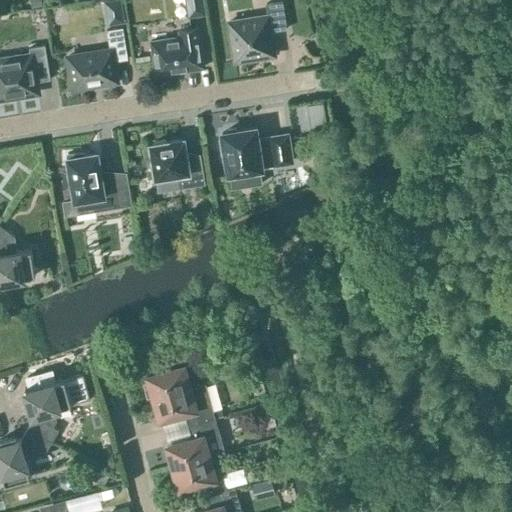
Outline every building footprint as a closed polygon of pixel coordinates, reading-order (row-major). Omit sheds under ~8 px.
[(185,0),(187,18),(205,15),(203,0),(185,0)] [(229,21),(235,61),(258,57),(258,59),(272,57),(271,55),(275,54),(271,31),(287,28),(282,1),(266,3),(268,15),(229,21)] [(68,56),(73,88),(117,81),(114,61),(128,59),(123,27),(107,29),(110,49),(68,56)] [(157,74),(204,66),(198,27),(180,30),(181,36),(151,41),(157,74)] [(0,61),(0,95),(6,95),(6,98),(27,95),(27,91),(37,90),(36,81),(50,79),(45,44),(29,47),(30,53),(0,57),(0,58),(0,61)] [(324,102),(308,105),(311,127),(327,124),(324,102)] [(226,132),(222,132),(223,138),(219,138),(222,153),(226,152),(229,174),(263,168),(262,166),(292,161),(288,134),(258,139),(256,127),(239,130),(235,127),(229,128),(226,132)] [(150,144),(156,177),(158,177),(158,178),(161,180),(171,179),(173,176),(173,175),(178,174),(180,186),(204,183),(199,153),(187,155),(184,139),(167,141),(165,139),(155,141),(153,143),(150,144)] [(69,165),(75,200),(92,197),(94,210),(120,206),(115,177),(102,179),(98,152),(85,154),(85,152),(67,153),(67,165),(69,165)] [(0,280),(35,275),(31,249),(17,251),(14,235),(0,224),(0,280)] [(143,382),(147,396),(153,395),(154,397),(191,387),(185,366),(200,361),(196,348),(169,356),(173,369),(148,375),(149,380),(143,382)] [(27,392),(24,393),(29,412),(32,412),(33,417),(28,427),(52,441),(59,429),(53,426),(57,420),(54,409),(90,398),(83,373),(55,381),(52,370),(26,377),(30,388),(27,389),(26,387),(25,387),(27,392)] [(185,412),(188,425),(209,419),(216,417),(223,415),(221,407),(214,409),(206,383),(191,387),(154,397),(160,419),(185,412)] [(167,445),(173,467),(207,457),(226,452),(216,417),(209,419),(188,425),(192,438),(167,445)] [(17,439),(16,436),(0,440),(0,464),(5,483),(30,477),(25,459),(37,455),(40,449),(46,452),(52,441),(28,427),(22,437),(17,439)] [(211,470),(207,457),(173,467),(179,488),(204,482),(208,494),(217,492),(225,489),(219,468),(211,470)] [(243,467),(223,472),(227,487),(247,481),(243,467)] [(271,479),(251,484),(255,499),(275,494),(271,479)] [(217,492),(208,494),(211,507),(194,511),(240,511),(233,487),(225,489),(217,492)]
